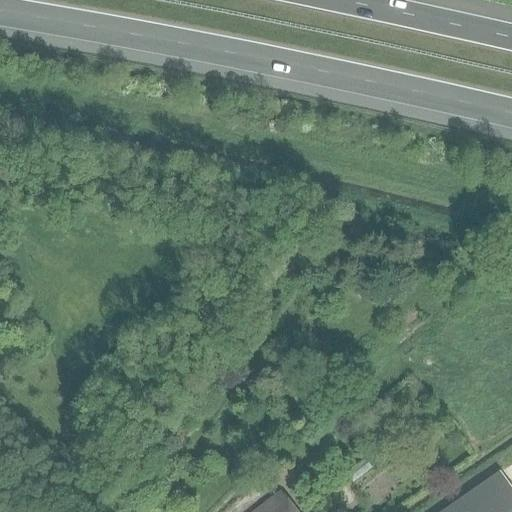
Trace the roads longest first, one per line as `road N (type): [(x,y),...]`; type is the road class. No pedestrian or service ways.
road 1 (motorway): [(0,12),(511,116)]
road 2 (motorway): [(511,38),(335,0)]
